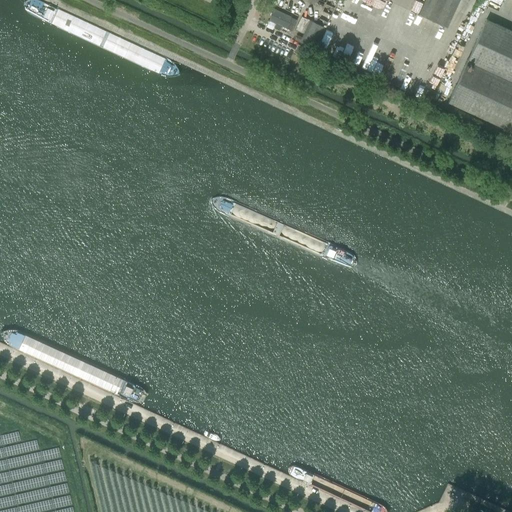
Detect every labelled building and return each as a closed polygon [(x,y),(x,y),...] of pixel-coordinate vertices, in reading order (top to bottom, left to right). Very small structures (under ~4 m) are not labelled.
[(425,0),(419,14),(446,27),(454,10),(458,0),(425,0)] [(290,16),(274,9),(269,20),(276,23),(274,28),(279,30),(281,25),(291,30),(296,20),(290,17),(290,16)] [(310,20),(304,18),(301,17),(295,29),(304,33),(300,42),(315,49),(325,27),(310,20)] [(511,30),(486,19),(448,102),(511,131),(511,30)] [(356,43),(361,30),(353,27),(348,39),(356,43)] [(398,50),(396,54),(399,56),(399,58),(402,60),(405,52),(398,50)]
